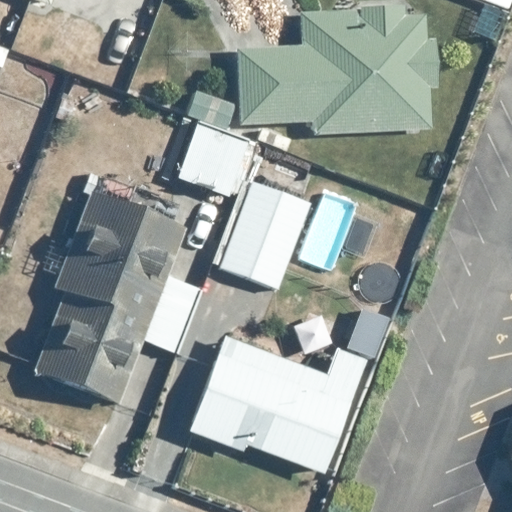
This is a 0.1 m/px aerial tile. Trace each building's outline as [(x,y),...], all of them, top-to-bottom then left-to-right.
[(22,0),(46,8),(49,0),(22,0)] [(468,0),(470,1),(505,13),(509,0),(468,0)] [(445,38),(429,38),(429,13),(299,13),(300,50),(234,51),(235,125),(307,125),(307,136),(430,135),(429,93),(445,93),(445,38)] [(244,149),(189,127),(169,179),(224,201),(244,149)] [(306,205),(242,181),(209,268),(273,292),(306,205)] [(208,234),(94,189),(18,377),(108,413),(135,343),(166,356),(193,289),(187,286),(208,234)] [(383,320),(346,309),(334,348),(370,360),(383,320)] [(318,378),(218,342),(186,431),(320,479),(361,365),(327,353),(318,378)]
